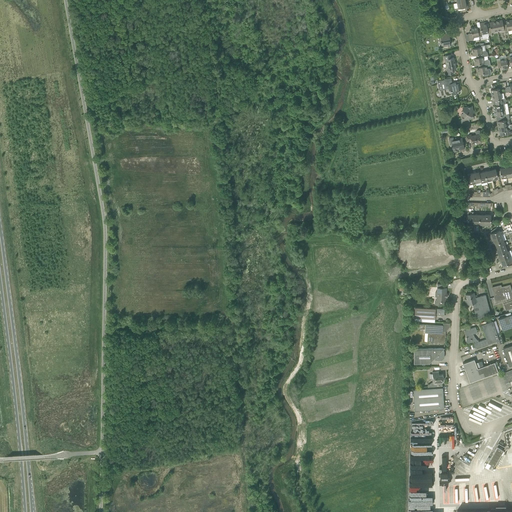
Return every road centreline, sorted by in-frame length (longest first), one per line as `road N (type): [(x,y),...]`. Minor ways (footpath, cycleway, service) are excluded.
road 1 (primary): [(31,511),(0,229)]
road 2 (track): [(462,283),(414,32),(434,13)]
road 3 (primary): [(0,283),(24,511)]
road 4 (residential): [(462,283),(453,356),(458,415),(472,431),(511,418)]
